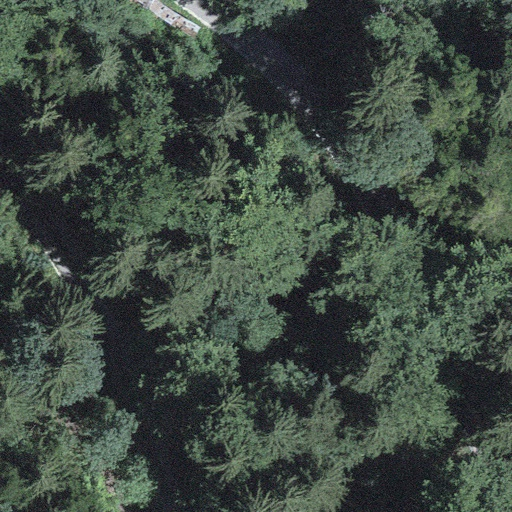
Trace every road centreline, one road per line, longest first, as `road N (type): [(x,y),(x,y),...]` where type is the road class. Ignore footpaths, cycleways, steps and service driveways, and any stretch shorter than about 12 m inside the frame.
road 1 (track): [(183,0),(328,101),(511,478)]
road 2 (track): [(169,504),(102,327),(0,187)]
